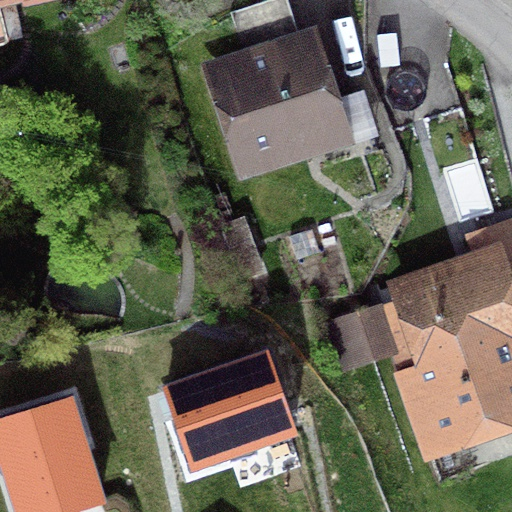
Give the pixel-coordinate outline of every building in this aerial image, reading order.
[(218,78),(245,164),(303,145),(299,135),(319,128),(331,165),(377,150),(359,95),(328,105),(309,43),(245,61),(247,68),(218,78)] [(486,271),(403,300),(424,362),(419,363),(444,435),(511,411),(511,220),(473,234),(486,271)] [(322,326),(337,369),(373,357),(358,314),(322,326)] [(192,466),(293,431),(266,355),(165,390),(192,466)] [(0,449),(19,511),(67,511),(100,502),(68,399),(0,420),(0,449)]
